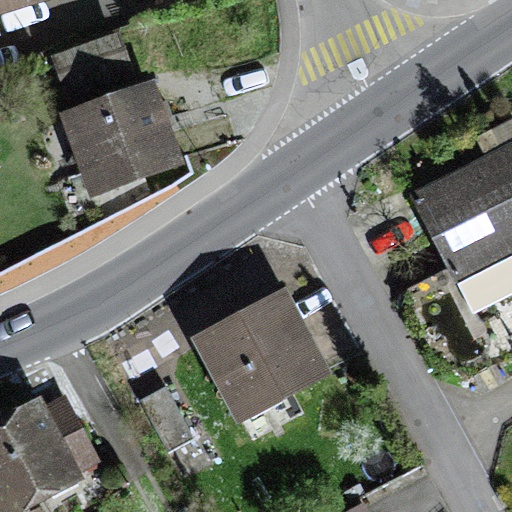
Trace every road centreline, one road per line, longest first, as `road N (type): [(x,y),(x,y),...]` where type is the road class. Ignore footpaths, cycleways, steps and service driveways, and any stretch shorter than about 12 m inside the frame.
road 1 (residential): [(293,176),(474,511)]
road 2 (tertiary): [(293,176),(126,286),(0,346)]
road 3 (tertiary): [(511,30),(383,114)]
road 4 (residential): [(383,114),(335,0)]
